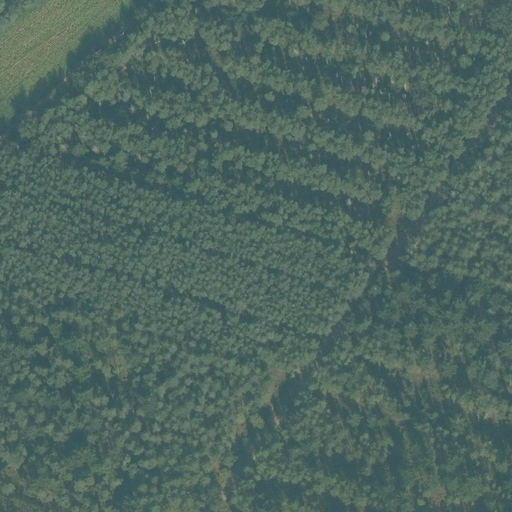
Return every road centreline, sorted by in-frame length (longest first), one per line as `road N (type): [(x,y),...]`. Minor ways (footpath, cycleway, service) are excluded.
road 1 (track): [(385,266),(0,143)]
road 2 (track): [(385,266),(210,511)]
road 3 (track): [(385,266),(511,90)]
road 4 (track): [(0,141),(155,0)]
road 5 (track): [(385,266),(511,304)]
